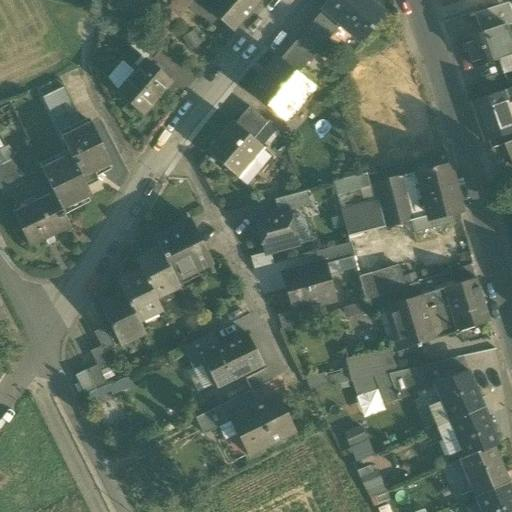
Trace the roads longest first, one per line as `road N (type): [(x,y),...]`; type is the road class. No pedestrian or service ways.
road 1 (tertiary): [(411,0),(472,153),(511,330)]
road 2 (unclassified): [(168,149),(186,164),(290,366)]
road 3 (residential): [(168,149),(44,351)]
road 4 (residential): [(289,0),(168,149)]
road 5 (unclassified): [(127,511),(44,351)]
